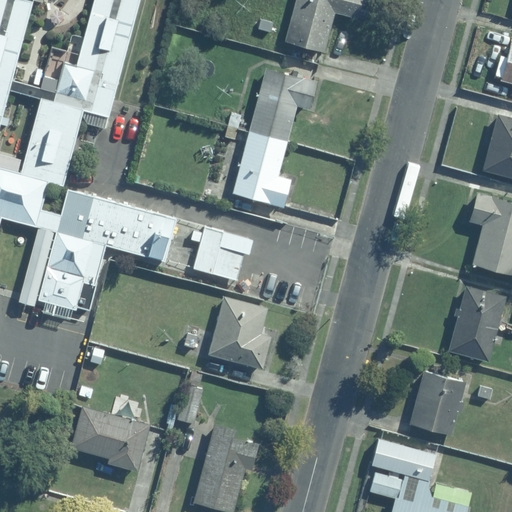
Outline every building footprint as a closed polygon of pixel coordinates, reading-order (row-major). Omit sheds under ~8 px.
[(174,260),(185,215),(76,189),(93,119),(118,125),(148,0),(100,0),(84,66),(53,59),(24,176),(0,170),(0,161),(39,0),(0,0),(0,271),(12,223),(59,235),(41,310),(98,324),(117,247),(174,260)] [(362,0),(297,0),(287,43),(326,52),(336,13),(358,19),(362,0)] [(511,46),(509,58),(501,56),(494,80),(511,85),(511,46)] [(249,131),(288,142),(298,107),(311,110),(319,80),(266,66),(249,131)] [(511,118),(499,115),(485,171),(511,177),(511,118)] [(288,142),(249,131),(232,194),(284,208),(292,178),(280,175),(288,142)] [(511,275),(511,202),(477,194),(470,223),(482,226),(472,266),(511,275)] [(259,237),(209,225),(198,269),(249,281),(259,237)] [(507,296),(468,285),(449,351),(488,362),(507,296)] [(270,308),(223,296),(209,355),(265,369),(273,337),(263,335),(270,308)] [(463,383),(425,373),(411,426),(449,436),(463,383)] [(152,426),(84,403),(70,446),(109,459),(108,463),(137,472),(152,426)] [(179,403),(174,419),(193,424),(197,408),(179,403)] [(239,431),(215,425),(195,503),(230,511),(235,511),(246,470),(255,472),(261,447),(237,441),(239,431)] [(397,498),(392,511),(469,511),(474,495),(434,484),(442,453),(382,437),(373,467),(378,468),(372,491),(397,498)]
